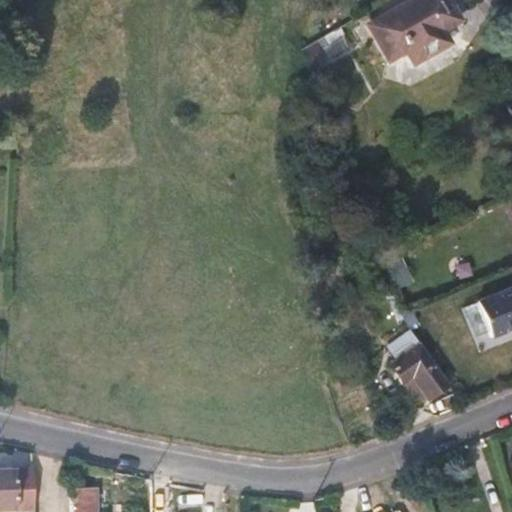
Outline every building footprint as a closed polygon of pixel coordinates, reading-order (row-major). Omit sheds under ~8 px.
[(439,56),(432,40),(453,30),(445,12),(456,7),(452,0),(423,0),(361,30),(376,65),(396,56),(402,72),(439,56)] [(350,41),(345,29),(310,45),(315,57),(350,41)] [(511,279),(470,297),(485,333),(511,321),(511,279)] [(444,377),(416,334),(385,355),(397,375),(401,372),(412,391),(421,386),(424,390),(444,377)] [(0,511),(31,511),(30,471),(0,470),(0,511)] [(94,511),(94,483),(68,484),(69,511),(94,511)]
